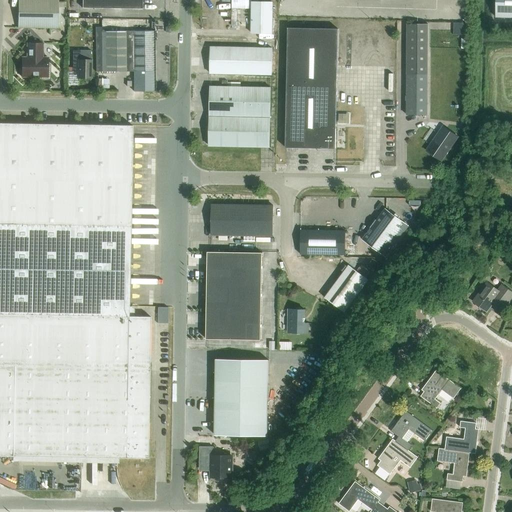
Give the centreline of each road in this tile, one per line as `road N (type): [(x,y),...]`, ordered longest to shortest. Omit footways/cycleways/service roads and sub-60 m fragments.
road 1 (residential): [(276,511),(426,324),(453,317),(508,354)]
road 2 (unclassified): [(176,505),(181,178)]
road 3 (unclassified): [(181,107),(0,104)]
road 4 (unclassified): [(176,505),(0,503)]
road 5 (residential): [(486,511),(508,354)]
road 6 (unclassified): [(439,181),(288,179)]
